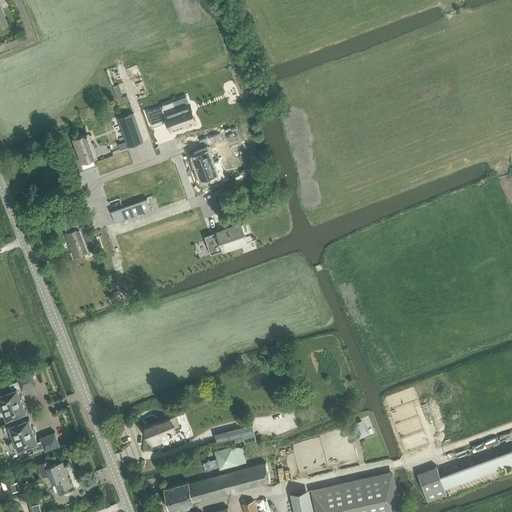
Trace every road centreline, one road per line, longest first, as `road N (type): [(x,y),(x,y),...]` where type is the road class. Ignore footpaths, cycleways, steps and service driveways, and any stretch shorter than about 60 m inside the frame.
road 1 (tertiary): [(129,511),(0,177)]
road 2 (track): [(201,511),(224,499),(413,462),(511,423)]
road 3 (track): [(511,194),(449,0)]
